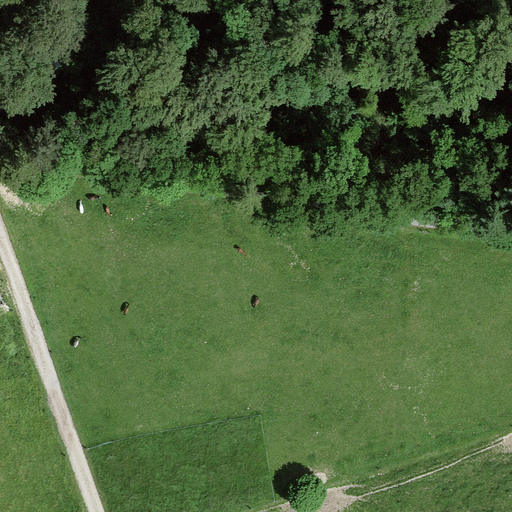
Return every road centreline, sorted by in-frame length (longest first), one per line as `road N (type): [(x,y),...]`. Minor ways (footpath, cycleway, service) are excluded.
road 1 (track): [(0,156),(65,154),(511,228)]
road 2 (track): [(100,511),(0,235)]
